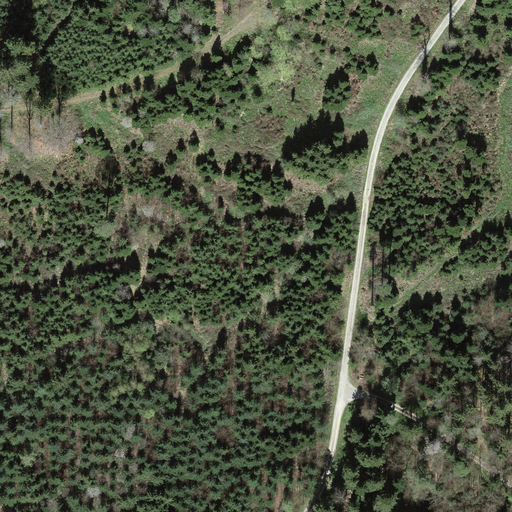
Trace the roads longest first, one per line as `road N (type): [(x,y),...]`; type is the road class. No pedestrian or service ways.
road 1 (track): [(309,511),(333,447),(383,123),(462,0)]
road 2 (track): [(263,0),(227,38),(172,69),(39,106),(0,108)]
road 3 (track): [(511,485),(436,428),(342,388)]
